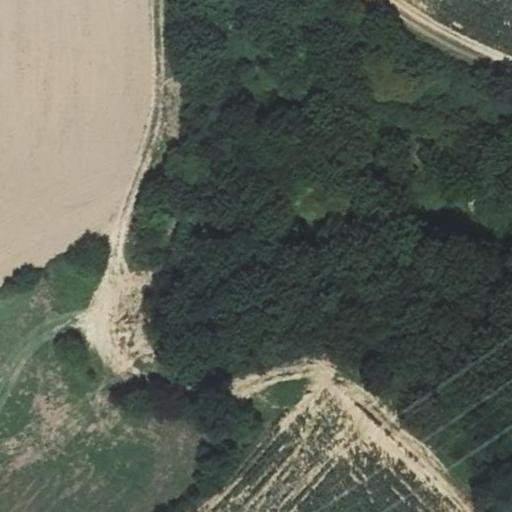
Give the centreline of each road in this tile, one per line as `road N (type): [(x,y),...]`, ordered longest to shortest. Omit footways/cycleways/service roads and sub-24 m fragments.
road 1 (track): [(289,370),(197,392),(153,391),(120,379),(96,355),(93,317),(157,107),(158,0)]
road 2 (track): [(395,0),(511,60)]
